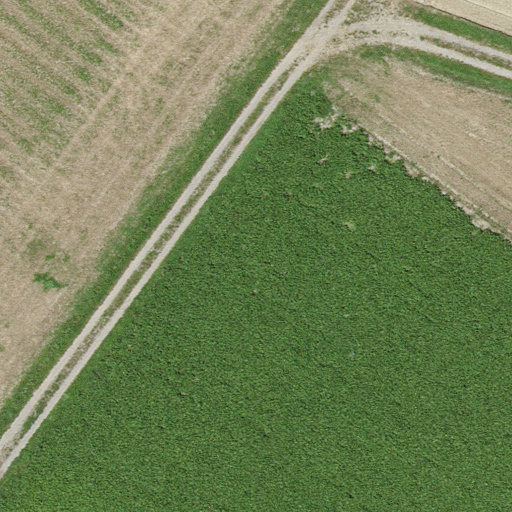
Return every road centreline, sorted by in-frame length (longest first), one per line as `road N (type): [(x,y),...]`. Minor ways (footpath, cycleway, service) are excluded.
road 1 (track): [(355,0),(0,472)]
road 2 (track): [(511,67),(341,19)]
